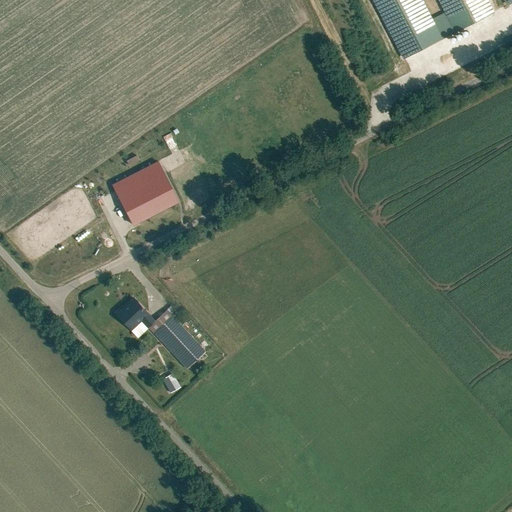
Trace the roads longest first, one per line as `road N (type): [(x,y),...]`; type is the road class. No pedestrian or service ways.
road 1 (unclassified): [(45,298),(511,60)]
road 2 (unclassified): [(45,298),(242,511)]
